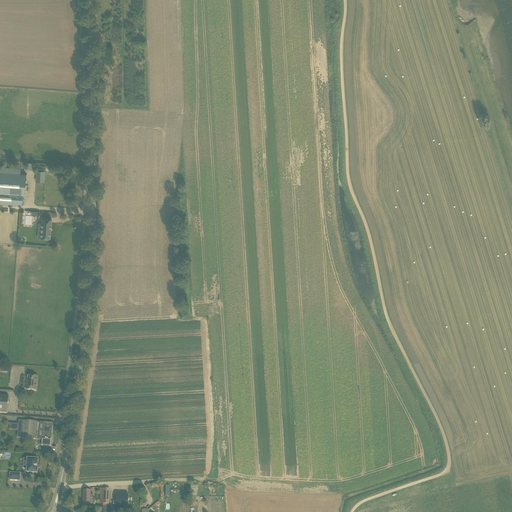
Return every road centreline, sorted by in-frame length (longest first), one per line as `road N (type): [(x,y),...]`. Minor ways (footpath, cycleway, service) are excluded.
road 1 (track): [(344,0),(349,185),(385,315),(449,462),(442,473),(366,499),(352,511)]
road 2 (tertiary): [(59,485),(92,267),(90,0)]
road 3 (track): [(59,485),(209,479)]
